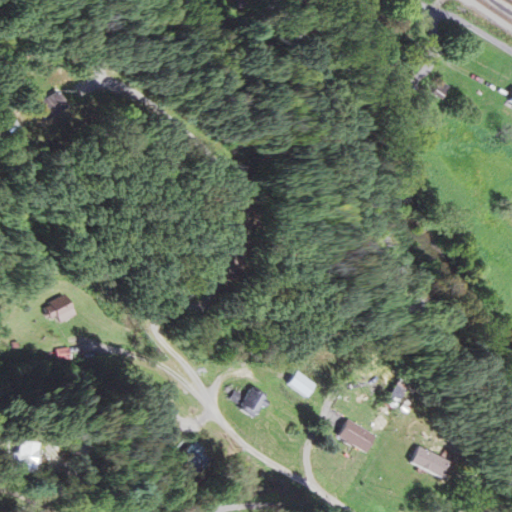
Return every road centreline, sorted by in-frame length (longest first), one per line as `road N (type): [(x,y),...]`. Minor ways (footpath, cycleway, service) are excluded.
road 1 (residential): [(349,511),(232,432),(156,327),(168,308),(199,305),(215,280),(234,220),(226,175),(137,97),(82,87)]
road 2 (secondary): [(511,452),(395,268),(320,85),(269,0)]
road 3 (residential): [(333,113),(426,68),(435,38),(414,0)]
